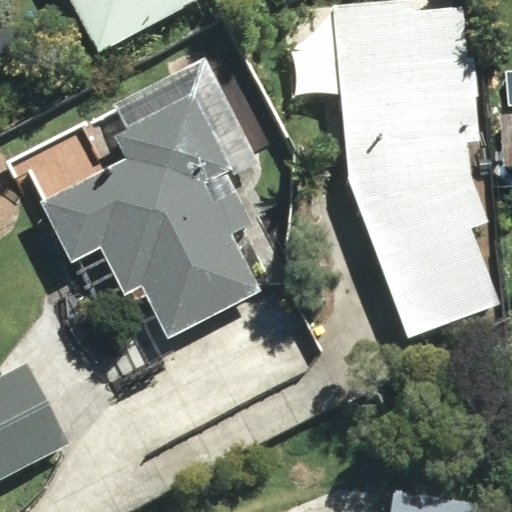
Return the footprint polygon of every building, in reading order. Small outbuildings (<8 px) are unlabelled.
[(59,0),(92,62),(200,6),(196,0),(59,0)] [(345,200),(402,350),(494,315),(467,239),(483,233),(466,184),(463,153),(473,153),(469,107),(473,107),(470,67),(461,69),(456,18),(406,22),(405,11),(328,18),(345,200)] [(135,297),(161,349),(254,302),(225,245),(248,234),(225,189),(253,175),(199,67),(108,113),(121,140),(107,145),(120,172),(33,215),(62,273),(95,258),(119,305),(135,297)] [(48,147),(63,177),(94,161),(79,132),(48,147)] [(0,385),(0,485),(61,455),(21,375),(0,385)] [(387,511),(470,511),(470,510),(390,498),(387,511)]
